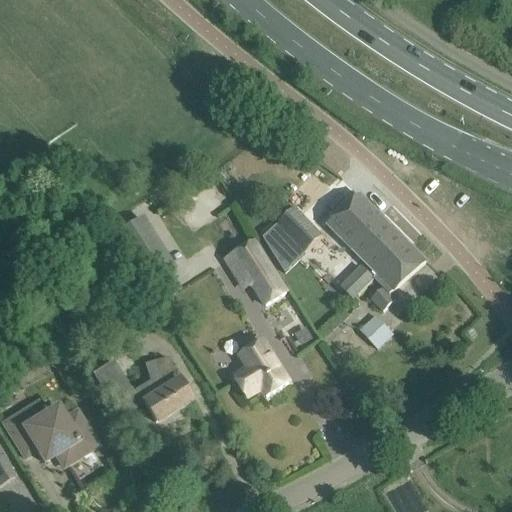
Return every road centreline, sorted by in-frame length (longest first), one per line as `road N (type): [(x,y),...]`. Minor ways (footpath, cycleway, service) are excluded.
road 1 (unclassified): [(511,315),(339,134),(170,0)]
road 2 (primary): [(244,0),(339,76),(511,175)]
road 3 (tertiary): [(271,511),(511,376)]
road 4 (primary): [(511,115),(326,0)]
road 5 (unclassified): [(511,81),(432,39),(384,0)]
